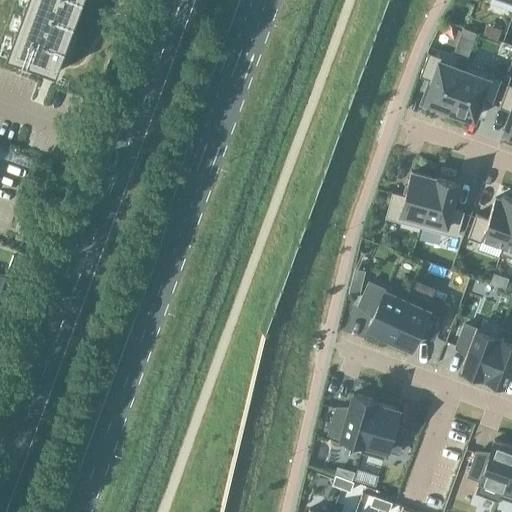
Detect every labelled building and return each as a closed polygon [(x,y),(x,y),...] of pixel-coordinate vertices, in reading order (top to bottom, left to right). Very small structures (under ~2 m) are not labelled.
[(26,0),(6,55),(53,73),(52,75),(53,75),(54,73),(56,73),(66,46),(60,44),(76,0),(26,0)] [(428,52),(420,76),(431,80),(422,105),(439,111),(439,110),(446,113),(446,114),(447,114),(463,69),(462,69),(440,61),(441,57),(428,52)] [(463,69),(447,114),(464,120),(465,115),(474,118),(481,99),(493,103),(501,79),(490,75),(491,71),(465,62),(462,69),(463,69)] [(511,85),(508,84),(499,107),(511,112),(504,132),(511,134),(509,139),(511,139),(511,85)] [(393,193),(386,217),(421,226),(434,178),(411,172),(408,185),(407,185),(407,186),(408,187),(406,191),(406,190),(406,192),(405,196),(393,193)] [(434,178),(421,226),(456,236),(463,212),(451,208),(452,204),(453,204),(453,203),(452,203),(453,199),(454,199),(454,198),(458,183),(436,177),(435,178),(434,178)] [(476,214),(468,237),(480,242),(478,249),(499,257),(501,253),(511,222),(511,198),(503,196),(501,200),(495,198),(488,218),(476,214)] [(511,222),(501,253),(511,257),(511,222)] [(369,282),(359,304),(375,311),(372,316),(367,327),(389,337),(406,298),(405,298),(369,282)] [(406,298),(389,337),(411,347),(416,336),(418,330),(433,337),(443,315),(428,308),(432,299),(409,289),(405,298),(406,298)] [(465,324),(456,346),(468,350),(466,356),(461,367),(484,376),(498,336),(497,336),(465,324)] [(498,336),(484,376),(506,384),(510,372),(511,368),(511,330),(501,326),(497,336),(498,336)] [(336,407),(329,433),(363,442),(364,443),(376,400),(353,393),(350,405),(348,411),(336,407)] [(363,442),(360,451),(384,458),(387,449),(398,452),(405,429),(393,426),(395,420),(398,408),(376,402),(377,400),(376,400),(364,443),(363,442)] [(477,452),(469,475),(480,479),(475,492),(498,501),(500,496),(499,496),(511,460),(511,445),(494,439),(488,456),(477,452)] [(511,460),(499,496),(500,496),(511,500),(511,460)] [(345,478),(335,475),(332,484),(341,487),(345,478)] [(354,482),(345,478),(341,487),(351,491),(354,482)] [(374,496),(370,505),(379,509),(383,499),(374,496)] [(383,499),(379,509),(388,511),(392,502),(383,499)]
